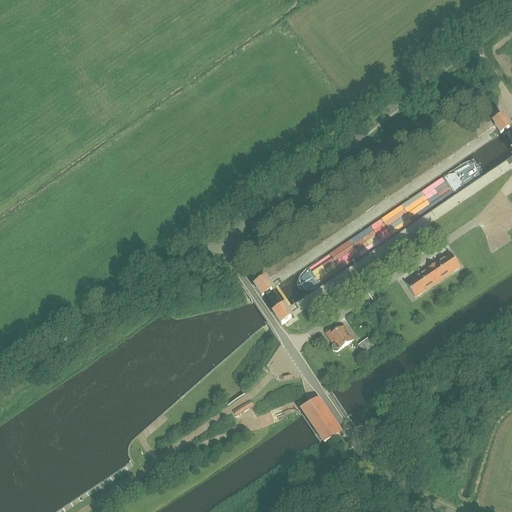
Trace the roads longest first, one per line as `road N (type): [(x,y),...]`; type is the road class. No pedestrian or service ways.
road 1 (unclassified): [(227,253),(238,223),(511,12)]
road 2 (unclassified): [(0,388),(177,259),(227,253)]
road 3 (unclassified): [(365,458),(227,253)]
